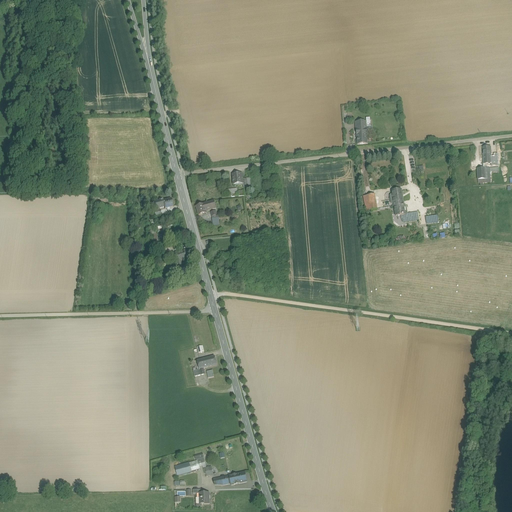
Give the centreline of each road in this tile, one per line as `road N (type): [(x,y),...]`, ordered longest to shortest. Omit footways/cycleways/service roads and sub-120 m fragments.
road 1 (tertiary): [(275,511),(149,65)]
road 2 (track): [(176,173),(511,136)]
road 3 (track): [(511,333),(210,290)]
road 4 (track): [(215,308),(0,315)]
road 5 (track): [(366,152),(370,191),(413,185),(409,147)]
